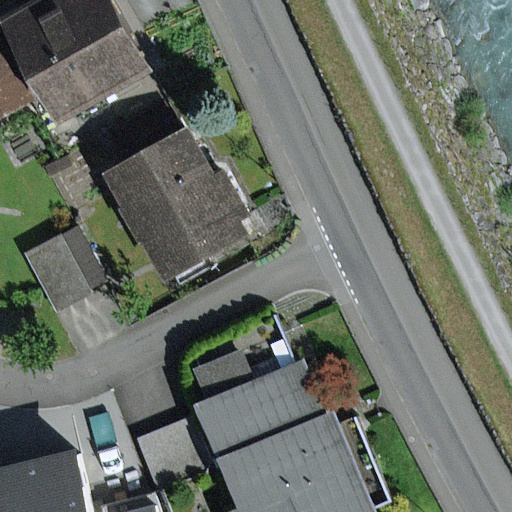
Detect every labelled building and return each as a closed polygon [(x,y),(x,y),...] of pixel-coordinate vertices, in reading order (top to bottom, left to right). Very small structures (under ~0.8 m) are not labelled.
[(72,110),(153,66),(116,0),(84,0),(79,3),(76,0),(52,0),(21,17),(72,110)] [(0,37),(0,114),(32,97),(0,37)] [(189,130),(118,168),(174,273),(247,235),(242,226),(239,220),(247,216),(225,175),(216,180),(189,130)] [(64,235),(30,252),(58,306),(91,289),(64,235)] [(254,511),(363,511),(315,397),(302,366),(209,405),(254,511)] [(0,475),(0,511),(95,511),(82,456),(27,469),(0,475)]
